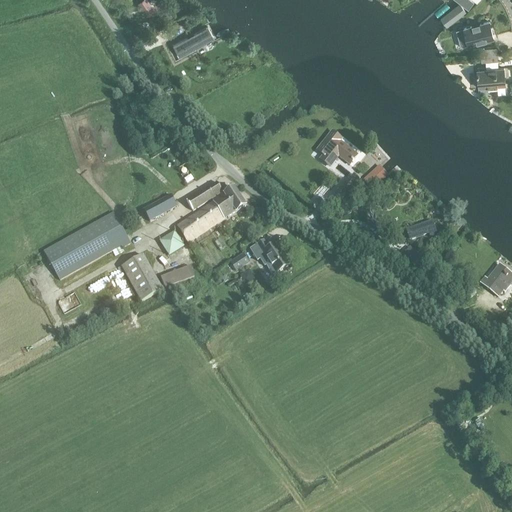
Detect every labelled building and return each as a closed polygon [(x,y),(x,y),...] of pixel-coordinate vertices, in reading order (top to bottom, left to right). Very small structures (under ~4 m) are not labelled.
[(469,0),(456,0),(470,11),(474,3),(469,0)] [(477,14),(491,6),(487,0),(473,0),(477,2),(472,7),(477,14)] [(147,16),(163,14),(162,5),(152,7),(152,5),(143,6),(143,11),(146,11),(147,16)] [(180,25),(178,22),(166,28),(168,31),(180,25)] [(468,45),(494,39),(490,22),(464,28),(468,45)] [(179,59),(216,39),(208,24),(171,44),(179,59)] [(506,93),(505,85),(506,85),(504,68),(478,70),(479,88),(498,86),(499,94),(506,93)] [(350,166),(357,157),(337,141),(321,161),(330,168),(338,158),(342,161),(343,160),(350,166)] [(345,196),(358,182),(354,178),(341,191),(345,196)] [(187,203),(194,213),(224,194),(218,184),(187,203)] [(246,207),(236,190),(233,192),(214,204),(225,221),(235,214),(244,208),(246,207)] [(172,197),(144,212),(150,224),(178,208),(172,197)] [(214,204),(177,228),(189,245),(225,221),(214,204)] [(130,245),(113,215),(44,254),(60,282),(121,247),(122,249),(130,245)] [(411,241),(430,234),(431,239),(437,237),(433,223),(408,232),(411,241)] [(185,248),(175,232),(160,242),(169,258),(185,248)] [(266,242),(250,252),(258,263),(260,261),(265,268),(272,278),(291,266),(287,258),(285,259),(276,245),(271,249),(266,242)] [(411,266),(419,256),(411,251),(404,260),(411,266)] [(236,273),(250,264),(243,255),(230,263),(236,273)] [(143,257),(122,268),(142,303),(163,291),(143,257)] [(189,268),(165,278),(169,288),(193,277),(189,268)] [(506,276),(500,271),(493,278),(491,277),(487,282),(488,282),(490,283),(486,288),(499,298),(504,292),(505,293),(510,287),(509,286),(511,281),(508,278),(508,277),(506,275),(506,276)] [(241,285),(255,278),(251,272),(238,279),(241,285)] [(100,282),(86,289),(90,296),(104,289),(100,282)] [(476,293),(473,289),(465,297),(468,300),(476,293)] [(65,313),(82,304),(76,293),(59,301),(65,313)]
